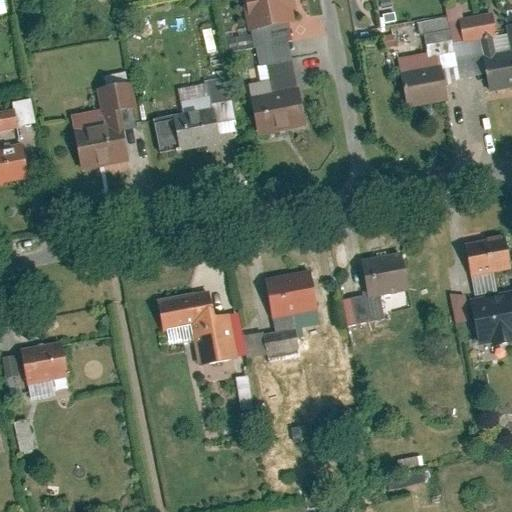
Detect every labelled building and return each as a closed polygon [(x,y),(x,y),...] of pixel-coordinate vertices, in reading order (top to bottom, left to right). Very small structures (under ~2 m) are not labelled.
[(243,0),(248,28),(296,20),(294,9),(296,9),(294,0),(243,0)] [(511,21),(505,23),(510,48),(481,53),(488,91),(511,86),(511,21)] [(399,71),(405,109),(447,101),(440,64),(399,71)] [(80,168),(128,160),(119,109),(135,106),(130,82),(91,89),(98,123),(73,128),(80,168)] [(248,96),(256,136),(306,126),(298,87),(248,96)] [(11,101),(13,108),(0,110),(0,130),(36,123),(30,98),(11,101)] [(180,152),(222,144),(215,106),(173,113),(180,152)] [(0,145),(0,183),(28,180),(22,142),(0,145)] [(463,240),(470,275),(511,267),(504,232),(463,240)] [(361,259),(368,297),(408,289),(401,252),(361,259)] [(264,278),(272,319),(317,311),(310,269),(264,278)] [(511,288),(469,297),(478,344),(511,337),(511,288)] [(162,330),(190,325),(197,364),(238,358),(230,312),(214,315),(210,290),(157,299),(162,330)] [(452,296),(455,321),(469,319),(466,294),(452,296)] [(190,326),(167,330),(169,341),(192,337),(190,326)] [(20,347),(27,386),(68,379),(61,340),(20,347)] [(236,378),(242,408),(253,406),(247,376),(236,378)] [(30,419),(14,423),(21,453),(37,449),(30,419)] [(388,476),(389,487),(423,483),(420,456),(398,458),(400,475),(388,476)]
